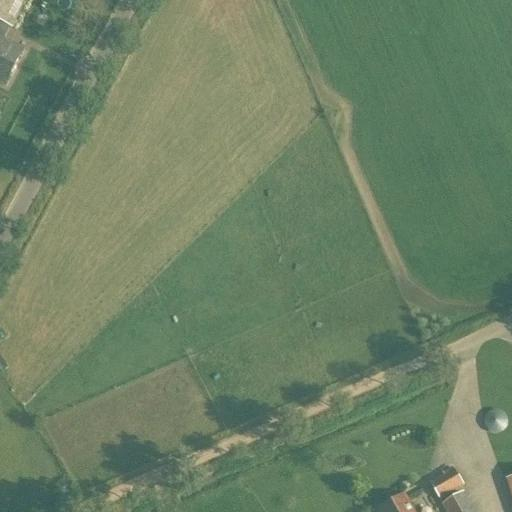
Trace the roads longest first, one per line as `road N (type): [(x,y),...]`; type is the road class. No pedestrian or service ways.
road 1 (track): [(79,511),(407,369)]
road 2 (unclassified): [(0,242),(129,0)]
